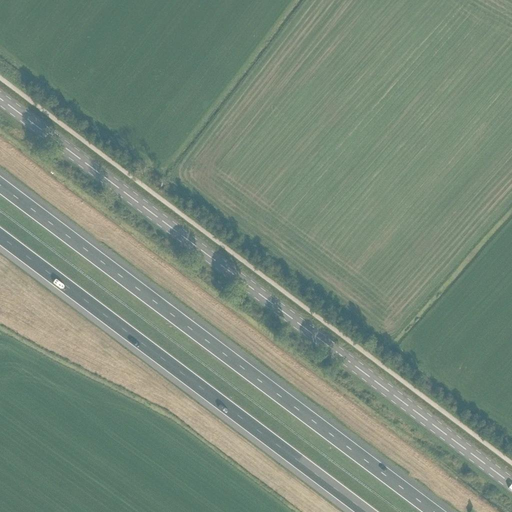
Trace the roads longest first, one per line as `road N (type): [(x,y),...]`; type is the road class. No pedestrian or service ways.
road 1 (tertiary): [(511,489),(0,101)]
road 2 (motorway): [(430,511),(0,186)]
road 3 (motorway): [(0,238),(361,511)]
